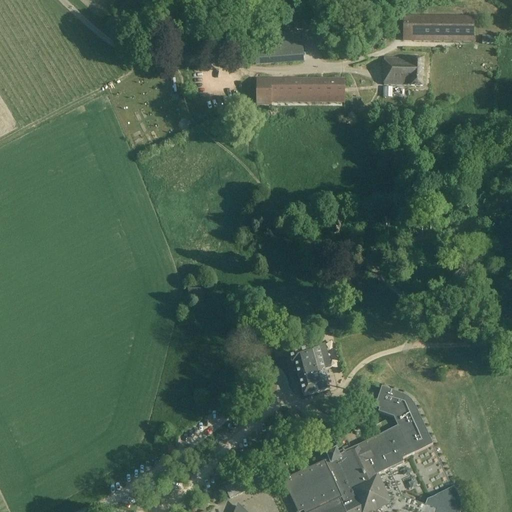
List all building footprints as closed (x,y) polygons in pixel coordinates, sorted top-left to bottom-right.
[(403,38),(473,39),(474,18),(404,16),(403,38)] [(274,49),(254,50),(255,67),(304,63),(302,32),(273,34),(274,49)] [(497,45),(497,36),(482,36),(482,44),(497,45)] [(423,87),(423,59),(383,59),(383,87),(423,87)] [(255,104),(255,107),(271,107),(271,104),(344,105),(345,82),(255,82),(255,84),(255,98),(255,104)] [(381,88),(382,98),(390,97),(389,87),(381,88)] [(188,290),(188,299),(198,299),(198,303),(203,303),(203,290),(188,290)] [(325,345),(289,355),(292,365),(295,364),(303,397),(330,390),(324,370),(331,368),(325,345)] [(408,400),(403,397),(382,389),(375,408),(379,410),(378,413),(393,419),(398,428),(393,431),(381,436),(344,453),(343,452),(338,454),(336,449),(326,454),(328,459),(323,461),(324,463),(284,481),(297,511),(301,511),(304,511),(460,511),(461,509),(461,506),(459,499),(454,488),(452,489),(415,408),(411,403),(408,400)] [(292,412),(285,417),(293,427),(289,431),(294,437),(299,434),(299,435),(303,432),(306,429),(299,420),(292,412)] [(232,480),(223,484),(229,498),(230,500),(243,494),(255,489),(255,488),(251,478),(242,482),(241,480),(233,484),(232,480)]
